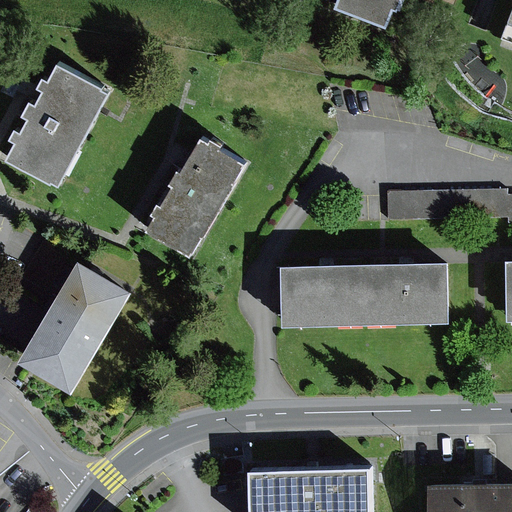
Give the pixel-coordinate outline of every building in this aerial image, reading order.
[(340,0),(341,1),(392,22),(400,3),(404,4),(405,0),(340,0)] [(64,183),(115,85),(63,58),(54,75),(49,72),(44,81),(51,85),(43,100),(35,96),(29,109),(34,112),(27,126),(20,122),(13,134),(18,137),(9,154),(64,183)] [(197,250),(251,157),(227,143),(229,139),(217,132),(214,136),(207,132),(187,165),(183,163),(175,177),(179,179),(168,200),(163,197),(157,208),(161,210),(153,224),(197,250)] [(509,187),(389,189),(390,219),(510,217),(510,222),(511,221),(511,193),(509,193),(509,187)] [(47,236),(24,275),(49,289),(71,250),(47,236)] [(136,286),(85,256),(25,356),(76,387),(136,286)] [(453,259),(368,261),(370,321),(455,319),(453,259)] [(368,261),(288,262),(289,322),(370,321),(368,261)] [(492,455),(484,455),(484,474),(492,474),(492,455)] [(376,511),(376,465),(255,467),(255,511),(376,511)] [(511,511),(511,477),(479,479),(434,480),(434,511),(511,511)]
